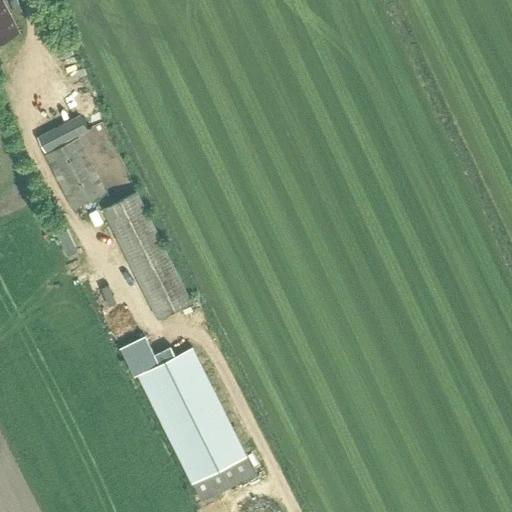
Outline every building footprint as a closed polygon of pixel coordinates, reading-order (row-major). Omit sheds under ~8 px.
[(0,0),(0,40),(18,31),(2,0),(0,0)] [(78,136),(45,153),(73,208),(106,191),(78,136)] [(158,317),(191,301),(137,191),(103,208),(158,317)] [(146,333),(121,345),(135,373),(137,372),(160,361),(146,333)] [(190,480),(246,453),(192,344),(160,361),(137,372),(190,480)]
